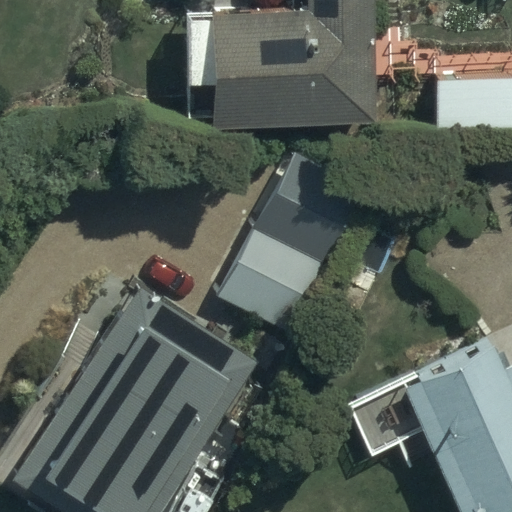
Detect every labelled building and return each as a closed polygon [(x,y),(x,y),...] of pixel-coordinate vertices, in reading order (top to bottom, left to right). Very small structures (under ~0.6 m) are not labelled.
[(367,0),(297,0),(298,20),(199,23),(199,27),(176,28),(178,95),(183,95),(183,123),(204,123),(204,130),(371,125),(367,0)] [(511,84),(428,84),(428,131),(511,130),(511,84)] [(317,240),(256,208),(219,280),(279,311),(317,240)] [(163,511),(255,365),(131,288),(3,493),(33,511),(163,511)] [(490,335),(402,378),(466,511),(474,511),(511,494),(511,348),(500,355),(490,335)]
